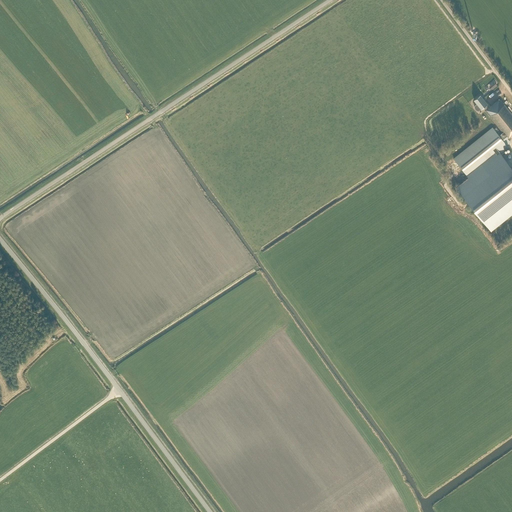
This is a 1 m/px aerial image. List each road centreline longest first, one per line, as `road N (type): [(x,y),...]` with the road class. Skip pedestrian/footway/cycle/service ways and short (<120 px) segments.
road 1 (unclassified): [(0,217),(330,0)]
road 2 (tertiary): [(210,511),(0,239)]
